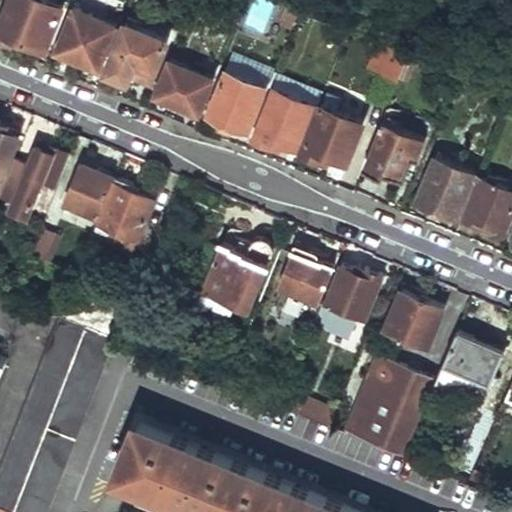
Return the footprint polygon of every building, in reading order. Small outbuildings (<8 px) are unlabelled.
[(54,0),(9,0),(0,22),(0,33),(14,39),(15,34),(46,47),(64,4),(54,0)] [(290,2),(282,23),(294,27),(302,7),(290,2)] [(75,6),(57,49),(98,66),(116,23),(75,6)] [(131,23),(111,72),(148,86),(168,38),(131,23)] [(369,66),(400,79),(411,51),(381,39),(369,66)] [(170,58),(155,92),(200,110),(215,76),(199,69),(201,65),(193,62),(190,66),(170,58)] [(226,67),(208,110),(224,117),(221,122),(247,133),(267,85),(226,67)] [(274,85),(253,135),(293,151),(314,101),(274,85)] [(323,102),(302,151),(343,169),(364,120),(323,102)] [(0,194),(8,174),(5,173),(21,133),(0,123),(1,120),(0,119),(0,194)] [(382,120),(364,165),(384,173),(386,169),(405,176),(414,155),(419,157),(426,138),(382,120)] [(0,209),(40,227),(70,153),(38,140),(28,164),(15,159),(8,174),(0,194),(0,209)] [(436,153),(417,196),(432,202),(429,209),(456,220),(477,170),(436,153)] [(83,163),(67,201),(100,214),(115,177),(83,163)] [(511,188),(481,175),(464,214),(505,232),(511,216),(511,188)] [(103,222),(100,229),(116,235),(118,229),(139,238),(158,196),(158,191),(157,187),(138,179),(135,184),(118,177),(100,221),(103,222)] [(39,228),(29,252),(46,259),(55,235),(39,228)] [(227,232),(205,285),(250,304),(271,256),(273,249),(273,244),(272,239),(269,237),(266,235),(261,235),(257,236),(254,237),(251,241),(227,232)] [(314,261),(318,249),(296,241),(280,285),(322,300),(334,268),(314,261)] [(357,268),(342,261),(327,299),(367,315),(383,274),(365,266),(364,270),(357,268)] [(404,282),(386,327),(429,345),(445,306),(426,298),(428,292),(404,282)] [(280,285),(275,300),(316,317),(322,300),(280,285)] [(65,298),(58,316),(88,328),(114,339),(127,308),(96,295),(90,309),(65,298)] [(58,316),(0,464),(0,507),(11,511),(12,511),(88,328),(58,316)] [(88,328),(12,511),(47,511),(116,339),(114,339),(88,328)] [(458,328),(435,379),(449,381),(454,381),(459,380),(469,379),(474,378),(480,379),(485,382),(489,384),(505,350),(458,328)] [(408,367),(377,354),(345,430),(400,453),(433,377),(418,370),(413,382),(403,378),(408,367)] [(418,370),(408,367),(403,378),(413,382),(418,370)] [(511,379),(499,410),(509,415),(511,408),(511,379)] [(288,389),(281,406),(328,425),(335,409),(288,389)] [(363,511),(141,423),(121,472),(220,511),(363,511)] [(471,476),(468,482),(479,487),(482,480),(471,476)]
